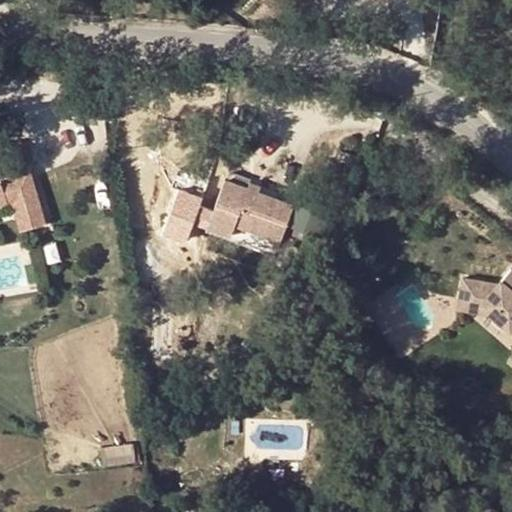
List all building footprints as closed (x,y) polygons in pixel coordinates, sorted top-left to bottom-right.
[(31,169),(1,179),(10,204),(16,202),(24,229),(48,221),(31,169)] [(0,207),(10,204),(1,179),(0,178),(0,207)] [(295,204),(262,192),(249,187),(227,178),(208,225),(232,234),(236,224),(279,241),(295,204)] [(252,180),(249,187),(262,192),(265,185),(252,180)] [(496,323),(511,337),(511,281),(502,292),(466,286),(463,308),(484,312),(496,323)] [(461,317),(496,323),(484,312),(463,308),(461,317)] [(496,511),(478,500),(469,511),(496,511)]
